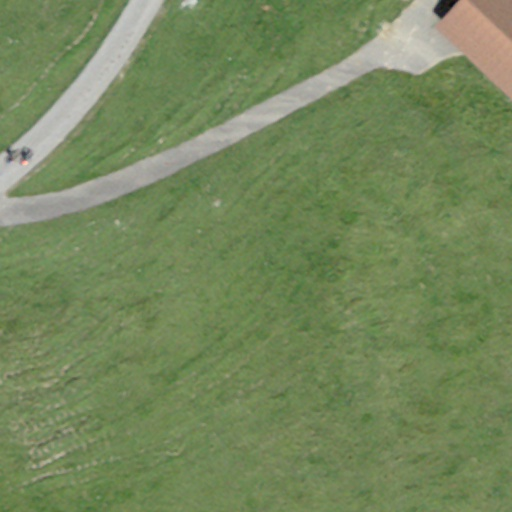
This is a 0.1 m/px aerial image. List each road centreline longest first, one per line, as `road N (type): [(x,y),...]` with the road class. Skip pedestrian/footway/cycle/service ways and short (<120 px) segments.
road 1 (track): [(0,212),(19,216),(137,185),(294,108),(405,37)]
road 2 (track): [(136,0),(59,109),(0,171)]
